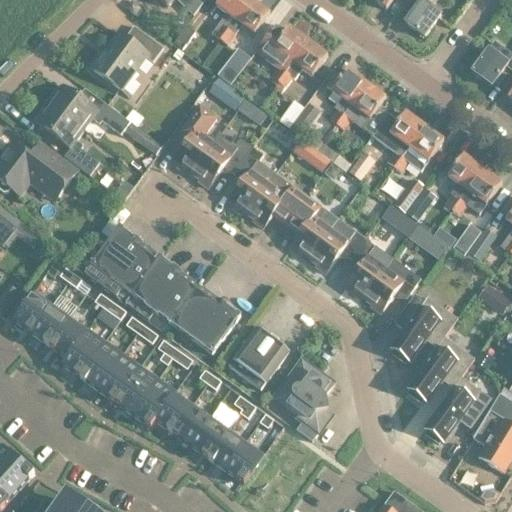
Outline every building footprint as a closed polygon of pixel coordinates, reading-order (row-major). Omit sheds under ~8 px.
[(196,13),(201,7),(192,0),(190,0),(186,6),(196,13)] [(220,40),(234,21),(249,0),(248,0),(221,0),(216,7),(227,16),(213,35),(220,40)] [(269,15),(249,0),(234,21),(220,40),(226,45),(241,26),(254,35),(269,15)] [(370,0),(385,10),(392,0),(370,0)] [(407,0),(402,8),(411,15),(404,24),(423,38),(440,16),(426,6),(431,0),(407,0)] [(453,26),(470,3),(466,0),(449,23),(453,26)] [(132,2),(127,9),(136,16),(141,10),(132,2)] [(395,3),(390,11),(395,15),(401,7),(395,3)] [(119,35),(109,47),(91,72),(120,93),(146,59),(152,64),(163,49),(133,27),(125,39),(119,35)] [(175,44),(183,50),(195,34),(187,28),(175,44)] [(278,84),(292,64),(308,43),(288,29),(279,41),(270,35),(256,54),(277,69),(270,78),(278,84)] [(308,43),(292,64),(278,84),(284,89),(292,79),(295,81),(302,72),(311,79),(327,57),(308,43)] [(505,68),(511,73),(511,56),(494,43),(471,73),(490,87),(505,68)] [(183,55),(177,50),(171,58),(178,62),(183,55)] [(236,59),(223,78),(235,86),(248,67),(236,59)] [(343,117),(350,107),(365,86),(346,72),(331,93),(343,102),(328,122),(335,127),(343,117)] [(233,92),(216,80),(206,94),(218,103),(222,97),(227,100),(233,92)] [(51,100),(47,105),(82,131),(90,120),(97,125),(100,122),(119,135),(121,132),(127,123),(124,121),(101,104),(95,113),(75,99),(58,86),(49,98),(51,100)] [(384,100),(365,86),(350,107),(343,117),(335,127),(342,132),(349,122),(361,131),(365,131),(371,122),(379,128),(388,116),(378,109),(384,100)] [(258,92),(250,102),(259,108),(267,98),(258,92)] [(280,123),(290,129),(303,110),(294,104),(280,123)] [(40,111),(31,124),(69,150),(63,159),(89,177),(92,180),(101,168),(79,151),(81,148),(74,142),(82,131),(47,105),(42,113),(40,111)] [(320,113),(309,106),(291,130),(301,138),(320,113)] [(187,142),(172,164),(189,177),(213,145),(205,139),(218,121),(198,107),(178,135),(187,142)] [(258,111),(251,120),(259,126),(266,116),(258,111)] [(398,123),(388,116),(379,128),(372,137),(394,153),(386,164),(393,169),(423,128),(404,115),(398,123)] [(127,123),(121,132),(134,142),(140,133),(135,129),(127,123)] [(428,164),(443,143),(423,128),(393,169),(400,174),(408,164),(410,165),(417,156),(428,164)] [(218,138),(213,145),(189,177),(207,190),(223,168),(234,176),(248,157),(252,150),(236,138),(230,146),(218,138)] [(299,141),(291,153),(320,173),(328,163),(317,154),(299,141)] [(0,191),(3,194),(7,193),(9,190),(19,197),(29,184),(42,194),(46,189),(57,197),(76,173),(38,146),(30,159),(12,146),(0,161),(0,191)] [(323,146),(317,154),(328,163),(334,154),(323,146)] [(226,204),(245,218),(268,185),(259,178),(265,170),(257,164),(262,157),(252,150),(248,157),(234,176),(242,182),(226,204)] [(364,156),(351,175),(361,182),(375,164),(364,156)] [(481,171),(461,157),(446,178),(458,186),(443,207),(450,212),(481,171)] [(330,180),(335,180),(340,173),(330,166),(323,176),(330,180)] [(500,185),(481,171),(450,212),(457,217),(465,207),(470,210),(477,200),(485,206),(500,185)] [(275,176),(268,185),(245,218),(262,230),(273,216),(284,224),(290,215),(289,214),(302,196),(275,176)] [(424,188),(413,180),(393,207),(404,215),(424,188)] [(425,191),(407,216),(417,224),(435,199),(425,191)] [(299,235),(289,250),(308,263),(331,231),(337,222),(309,201),(296,220),(295,219),(289,228),(299,235)] [(509,255),(511,250),(511,210),(504,221),(511,226),(511,233),(508,239),(509,239),(501,250),(509,255)] [(391,211),(382,224),(395,233),(404,221),(391,211)] [(0,244),(3,247),(17,230),(0,216),(0,244)] [(337,222),(331,231),(308,263),(325,276),(341,254),(351,262),(365,242),(337,222)] [(469,225),(452,249),(463,257),(464,255),(477,237),(480,233),(469,225)] [(118,229),(90,268),(130,297),(156,262),(143,252),(145,249),(118,229)] [(410,243),(425,254),(435,241),(434,239),(420,229),(410,243)] [(440,231),(434,239),(435,241),(438,243),(445,234),(440,231)] [(485,231),(470,255),(480,262),(496,238),(485,231)] [(384,256),(375,249),(365,242),(351,262),(360,268),(344,289),(362,303),(386,271),(378,265),(384,256)] [(130,297),(170,327),(200,287),(199,286),(195,291),(183,282),(185,278),(158,259),(156,262),(130,297)] [(392,262),(386,271),(362,303),(379,316),(395,294),(405,301),(419,282),(392,262)] [(73,276),(64,269),(59,276),(69,283),(73,276)] [(73,276),(69,283),(78,290),(83,283),(73,276)] [(477,300),(487,307),(496,294),(487,286),(477,300)] [(170,327),(211,357),(239,318),(212,298),(210,302),(197,292),(201,287),(200,287),(170,327)] [(16,305),(22,297),(10,288),(3,296),(16,305)] [(32,335),(52,306),(34,293),(13,322),(32,335)] [(104,308),(108,302),(99,295),(94,301),(104,308)] [(424,343),(435,351),(443,340),(456,321),(426,300),(390,350),(393,352),(390,356),(403,365),(406,362),(409,364),(424,343)] [(118,309),(108,302),(104,308),(113,315),(118,309)] [(32,335),(49,348),(70,318),(52,306),(32,335)] [(70,318),(49,348),(67,360),(88,331),(70,318)] [(152,334),(143,327),(138,333),(148,340),(152,334)] [(227,368),(259,392),(264,386),(287,353),(255,330),(231,362),(227,368)] [(88,331),(67,360),(62,368),(79,380),(105,343),(88,331)] [(162,341),(152,334),(148,340),(158,347),(162,341)] [(452,390),(460,379),(473,361),(443,340),(435,351),(407,390),(410,392),(407,396),(420,405),(423,402),(426,404),(441,383),(452,390)] [(123,356),(105,343),(79,380),(97,393),(123,356)] [(168,346),(164,352),(173,359),(178,353),(168,346)] [(183,366),(188,360),(178,353),(173,359),(183,366)] [(486,372),(493,360),(481,353),(474,364),(486,372)] [(114,405),(141,368),(123,356),(97,393),(114,405)] [(333,387),(300,363),(272,402),(302,423),(318,434),(331,415),(325,411),(324,400),(333,387)] [(141,368),(114,405),(132,418),(158,381),(141,368)] [(213,378),(209,385),(218,392),(223,385),(213,378)] [(490,401),(460,379),(452,390),(424,430),(427,432),(424,436),(437,445),(440,441),(443,444),(458,423),(469,430),(490,401)] [(155,423),(176,393),(158,381),(132,418),(150,430),(155,423)] [(218,392),(228,399),(233,392),(223,385),(218,392)] [(176,393),(155,423),(173,435),(193,406),(176,393)] [(243,410),(248,403),(238,396),(234,403),(243,410)] [(511,408),(498,400),(472,443),(484,451),(478,462),(503,477),(511,461),(511,408)] [(258,411),(248,403),(243,410),(253,417),(258,411)] [(193,406),(173,435),(190,448),(211,418),(193,406)] [(265,416),(261,423),(270,430),(275,423),(265,416)] [(211,418),(190,448),(208,460),(229,431),(211,418)] [(302,423),(296,432),(311,443),(318,434),(302,423)] [(226,473),(246,443),(229,431),(208,460),(226,473)] [(244,486),(265,456),(246,443),(226,473),(244,486)] [(0,445),(0,475),(19,492),(34,476),(0,445)] [(19,492),(0,475),(0,504),(4,508),(19,492)] [(480,494),(475,500),(483,505),(484,506),(492,504),(498,495),(492,492),(480,494)] [(419,511),(397,495),(387,509),(383,506),(381,510),(378,511),(419,511)] [(79,511),(64,501),(56,511),(79,511)]
